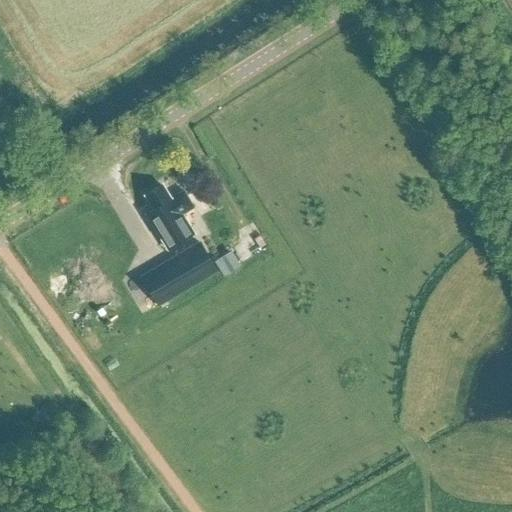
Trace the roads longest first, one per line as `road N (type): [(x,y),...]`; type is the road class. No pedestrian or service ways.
road 1 (tertiary): [(0,219),(343,0)]
road 2 (track): [(188,511),(0,254)]
road 3 (track): [(0,295),(155,511)]
